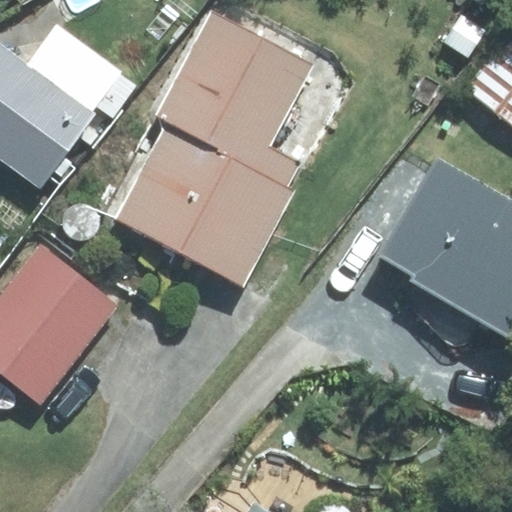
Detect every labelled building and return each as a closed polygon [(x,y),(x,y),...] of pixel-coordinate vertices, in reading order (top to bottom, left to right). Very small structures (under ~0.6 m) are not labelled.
[(48,0),(60,20),(92,0),(48,0)] [(258,140),(302,60),(204,6),(147,108),(162,116),(108,213),(232,281),(285,185),(277,182),(290,158),(258,140)] [(460,11),(439,38),(463,55),(482,27),(460,11)] [(511,29),(461,82),(511,129),(511,29)] [(0,42),(0,159),(29,180),(84,104),(0,42)] [(511,178),(507,186),(511,189),(511,203),(426,151),(366,247),(509,335),(511,330),(511,178)] [(40,241),(0,286),(0,371),(28,396),(110,303),(40,241)] [(268,511),(243,494),(230,511),(268,511)]
